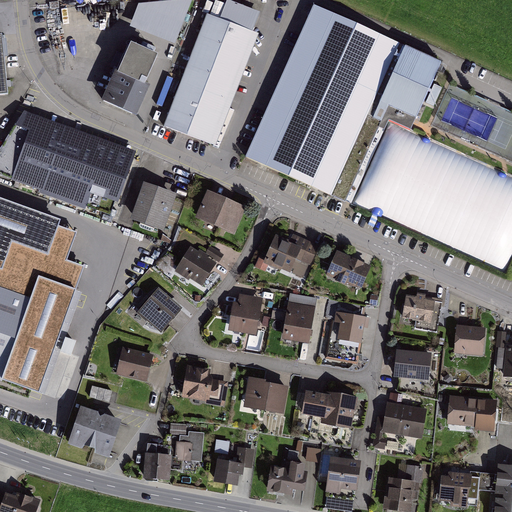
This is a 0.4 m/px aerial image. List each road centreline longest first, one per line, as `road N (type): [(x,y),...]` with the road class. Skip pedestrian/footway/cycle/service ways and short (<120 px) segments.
road 1 (unclassified): [(21,0),(33,67),(65,106),(271,198)]
road 2 (residential): [(181,338),(367,382)]
road 3 (residential): [(181,338),(244,257),(271,198)]
road 4 (unclassified): [(271,198),(395,255)]
road 5 (secondary): [(239,511),(109,487)]
road 6 (residential): [(395,255),(367,382)]
road 7 (unclassified): [(395,255),(511,306)]
